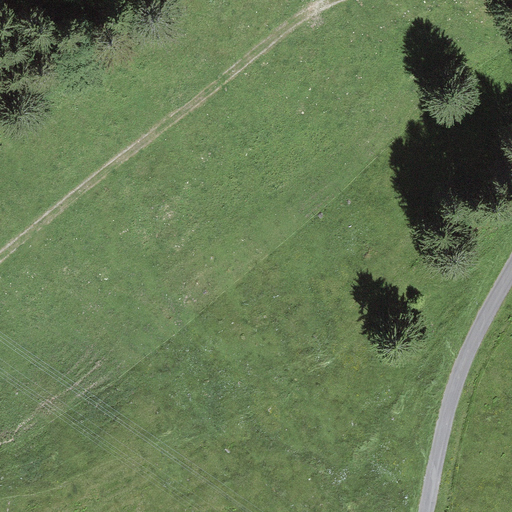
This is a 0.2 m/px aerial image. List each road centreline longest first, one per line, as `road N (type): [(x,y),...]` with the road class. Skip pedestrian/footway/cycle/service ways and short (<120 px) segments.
road 1 (track): [(0,264),(100,170),(323,0)]
road 2 (unclassified): [(424,511),(459,374),(511,268)]
